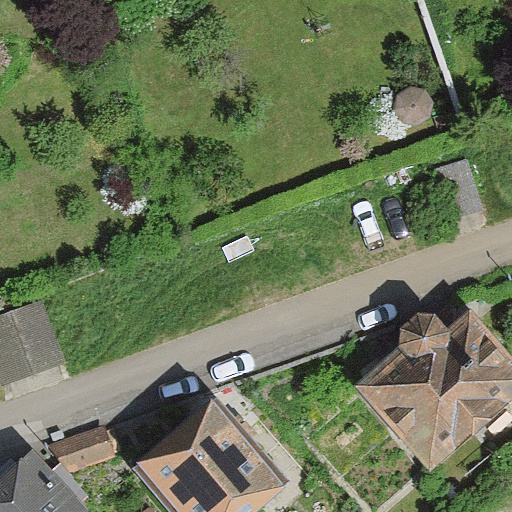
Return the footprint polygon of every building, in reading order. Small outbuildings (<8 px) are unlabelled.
[(414,91),(407,90),(400,94),(396,99),(394,107),(396,113),(400,117),(409,120),(416,118),(421,115),(424,107),(423,100),(420,95),(414,91)] [(468,163),(438,173),(455,223),(484,214),(468,163)] [(44,305),(0,319),(0,381),(2,386),(63,367),(44,305)] [(511,364),(464,307),(444,323),(433,310),(414,307),(395,323),(394,345),(353,379),(423,462),(511,386),(511,364)] [(204,395),(132,458),(179,511),(242,511),(239,508),(276,476),(204,395)] [(102,428),(48,446),(64,471),(111,455),(102,428)] [(0,511),(72,511),(67,506),(83,492),(56,463),(44,474),(26,455),(0,478),(0,511)]
